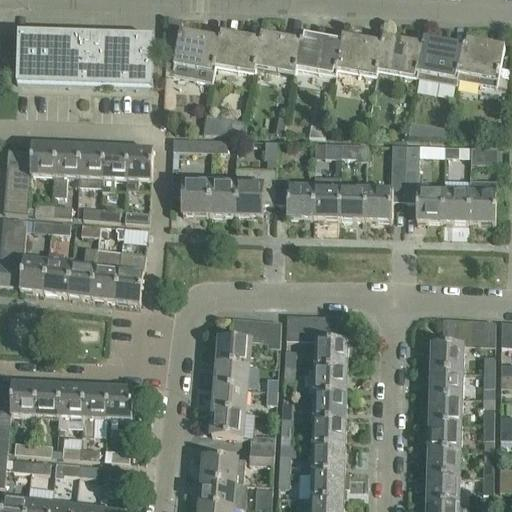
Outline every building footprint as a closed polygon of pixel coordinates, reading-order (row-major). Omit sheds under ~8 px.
[(178,49),(173,79),(213,86),(214,77),(221,36),(220,42),(181,35),(178,49)] [(19,36),(18,62),(17,87),(112,90),(153,92),(155,40),(114,39),(87,38),(19,36)] [(261,43),(221,36),(214,77),(215,77),(216,71),(255,78),(262,37),(261,43)] [(256,72),(295,79),(302,38),(301,44),(262,37),(255,78),(256,72)] [(342,45),(302,38),(295,79),(296,79),(297,73),(336,80),(342,45)] [(337,74),(377,81),(384,41),(383,47),(343,40),(342,45),(336,80),(337,74)] [(384,41),(377,81),(378,76),(417,82),(423,48),(384,41)] [(423,48),(417,82),(417,83),(457,90),(458,84),(465,43),(464,43),(463,49),(424,42),(423,48)] [(465,43),(458,84),(498,91),(499,85),(505,50),(465,43)] [(228,139),(244,139),(246,127),(230,127),(228,139)] [(411,127),(408,143),(445,144),(447,133),(411,127)] [(326,142),(328,130),(311,129),(309,141),(326,142)] [(174,144),(173,156),(212,157),(212,145),(174,144)] [(228,157),(228,145),(212,145),(212,157),(228,157)] [(265,164),(277,164),(278,147),(266,146),(265,164)] [(342,148),(326,148),(326,162),(342,162),(342,148)] [(342,148),(342,162),(358,163),(358,166),(368,166),(368,150),(368,149),(358,149),(342,148)] [(31,181),(56,182),(57,150),(32,149),(32,157),(9,155),(8,171),(31,173),(31,181)] [(55,201),(67,202),(68,182),(80,183),(81,151),(57,150),(56,182),(55,201)] [(393,206),(405,206),(406,150),(393,150),(391,194),(367,194),(366,225),(393,226),(393,206)] [(417,226),(443,227),(444,196),(419,195),(420,151),(406,150),(405,206),(417,207),(417,226)] [(80,183),(79,192),(103,193),(105,152),(81,151),(80,183)] [(116,184),(128,185),(129,153),(105,152),(103,193),(103,197),(115,197),(116,184)] [(445,152),(445,162),(459,162),(459,152),(445,152)] [(471,169),(498,170),(498,153),(472,152),(471,169)] [(129,153),(128,185),(127,195),(139,196),(140,185),(152,186),(154,154),(129,153)] [(8,171),(7,182),(31,184),(31,181),(31,173),(8,171)] [(277,175),(237,174),(237,187),(236,221),(262,222),(263,208),(276,209),(277,183),(277,175)] [(30,196),(31,184),(7,182),(6,194),(30,196)] [(315,182),(315,192),(314,223),(340,224),(341,193),(341,183),(315,182)] [(276,209),(288,209),(287,222),(314,223),(315,192),(288,191),(289,183),(277,183),(276,209)] [(183,219),(210,220),(211,186),(172,185),(172,201),(184,202),(183,219)] [(210,220),(236,221),(237,187),(211,186),(210,220)] [(471,186),(470,197),(469,228),(496,229),(497,187),(471,186)] [(367,194),(341,193),(340,224),(366,225),(367,194)] [(6,194),(5,205),(29,207),(30,196),(6,194)] [(443,227),(469,228),(470,197),(444,196),(443,227)] [(28,219),(29,207),(5,205),(4,217),(28,219)] [(35,219),(53,221),(54,210),(36,208),(35,219)] [(53,221),(71,222),(72,211),(54,210),(53,221)] [(83,223),(101,225),(102,214),(84,212),(83,223)] [(101,225),(120,226),(121,215),(102,214),(101,225)] [(150,229),(151,218),(126,216),(125,227),(150,229)] [(3,223),(2,234),(26,236),(27,225),(3,223)] [(53,227),(34,225),(33,236),(51,238),(53,227)] [(71,228),(53,227),(51,238),(70,239),(71,228)] [(101,231),(83,229),(82,240),(100,242),(101,231)] [(25,248),(26,236),(2,234),(1,246),(25,248)] [(1,246),(1,257),(24,259),(25,248),(1,246)] [(45,298),(69,301),(72,269),(58,267),(60,253),(50,252),(49,266),(45,298)] [(87,271),(72,269),(69,301),(92,303),(98,254),(89,253),(87,271)] [(92,303),(116,306),(122,257),(98,254),(92,303)] [(24,263),(24,259),(1,257),(0,263),(0,268),(23,271),(24,263)] [(140,309),(144,278),(146,260),(122,257),(116,306),(140,309)] [(24,263),(23,271),(21,291),(20,295),(45,298),(49,266),(24,263)] [(0,289),(21,291),(23,271),(0,268),(0,289)] [(300,345),(300,320),(288,320),(287,345),(300,345)] [(313,321),(300,320),(300,345),(312,346),(313,321)] [(325,346),(326,321),(313,321),(312,346),(316,346),(325,346)] [(338,322),(326,321),(325,346),(337,347),(338,322)] [(245,324),(233,323),(232,344),(244,345),(245,324)] [(257,325),(245,324),(244,345),(252,345),(256,346),(257,325)] [(443,324),(442,350),(455,350),(457,324),(443,324)] [(457,324),(455,350),(465,350),(468,350),(470,325),(457,324)] [(257,325),(256,346),(267,347),(269,326),(257,325)] [(468,350),(481,351),(483,326),(470,325),(468,350)] [(282,327),(269,326),(267,347),(267,352),(279,353),(282,327)] [(496,327),(483,326),(481,351),(494,352),(496,327)] [(501,351),(511,351),(511,327),(502,327),(501,351)] [(220,343),(218,367),(250,370),(252,345),(244,345),(232,344),(220,343)] [(349,347),(337,347),(325,346),(316,346),(315,373),(349,374),(349,347)] [(455,350),(442,350),(432,349),(431,376),(464,377),(465,350),(455,350)] [(286,356),(285,372),(296,372),(296,356),(286,356)] [(494,378),(494,362),(483,362),(483,378),(494,378)] [(250,370),(218,367),(216,391),(248,394),(250,370)] [(500,380),(511,380),(511,368),(500,369),(500,380)] [(285,372),(284,387),(295,387),(296,372),(285,372)] [(349,374),(315,373),(314,399),(348,400),(349,374)] [(464,403),(464,377),(431,376),(430,402),(464,403)] [(494,393),(494,378),(483,378),(483,393),(494,393)] [(511,380),(500,380),(500,392),(511,392),(511,380)] [(268,383),(267,396),(277,397),(278,384),(268,383)] [(0,410),(12,412),(12,420),(36,421),(37,389),(12,388),(12,390),(2,390),(2,388),(0,387),(0,410)] [(37,389),(36,421),(60,422),(61,390),(37,389)] [(85,391),(61,390),(60,422),(59,432),(83,433),(85,391)] [(85,391),(83,433),(83,441),(95,442),(95,423),(107,424),(109,392),(85,391)] [(216,391),(214,415),(245,418),(248,394),(216,391)] [(109,392),(107,424),(132,425),(133,393),(109,392)] [(277,409),(277,397),(267,396),(266,409),(277,409)] [(348,400),(314,399),(313,426),(347,426),(348,400)] [(463,430),(464,403),(430,402),(429,429),(463,430)] [(282,425),(293,425),(294,409),(283,408),(282,425)] [(12,420),(12,412),(0,410),(0,422),(11,423),(11,420),(12,420)] [(243,442),(245,418),(214,415),(212,440),(243,442)] [(493,431),(494,415),(483,415),(483,430),(493,431)] [(511,420),(500,421),(499,433),(511,432),(511,420)] [(0,434),(10,435),(11,423),(0,422),(0,434)] [(282,425),(281,439),(292,440),(293,425),(282,425)] [(347,426),(313,426),(313,452),(346,453),(347,426)] [(462,456),(463,430),(429,429),(428,455),(462,456)] [(493,446),(493,431),(483,430),(483,446),(493,446)] [(511,444),(511,432),(499,433),(499,444),(511,444)] [(0,445),(9,446),(10,435),(0,434),(0,445)] [(251,440),(250,454),(274,455),(275,441),(251,440)] [(0,457),(8,458),(9,446),(0,445),(0,457)] [(34,460),(34,449),(16,447),(15,458),(34,460)] [(52,450),(34,449),(34,460),(52,461),(52,450)] [(82,464),(82,453),(64,451),(63,462),(82,464)] [(346,453),(313,452),(312,478),(346,479),(346,453)] [(100,455),(82,453),(82,464),(99,465),(100,455)] [(274,455),(250,454),(249,469),(273,470),(274,455)] [(461,482),(462,456),(428,455),(428,481),(461,482)] [(111,467),(130,468),(131,457),(112,456),(111,467)] [(205,461),(203,486),(236,488),(244,489),(246,467),(246,465),(238,464),(205,461)] [(279,477),(290,477),(291,461),(280,461),(279,477)] [(13,475),(32,477),(33,466),(14,464),(13,475)] [(33,466),(32,477),(50,478),(51,468),(33,466)] [(493,483),(493,467),(482,467),(482,483),(493,483)] [(57,468),(56,483),(64,483),(65,480),(80,481),(81,470),(57,468)] [(99,472),(81,470),(80,481),(98,482),(99,472)] [(129,474),(111,473),(110,483),(128,485),(129,474)] [(499,485),(511,484),(511,473),(499,473),(499,485)] [(279,477),(279,492),(289,492),(290,477),(279,477)] [(350,479),(346,479),(312,478),(311,504),(345,505),(345,494),(349,494),(350,479)] [(460,508),(461,482),(428,481),(427,507),(460,508)] [(493,498),(493,483),(482,483),(482,498),(493,498)] [(511,484),(499,485),(499,497),(511,496),(511,484)] [(203,486),(201,510),(226,511),(233,511),(236,488),(203,486)] [(271,511),(272,496),(256,495),(255,511),(271,511)] [(27,511),(28,505),(4,502),(2,511),(27,511)]
